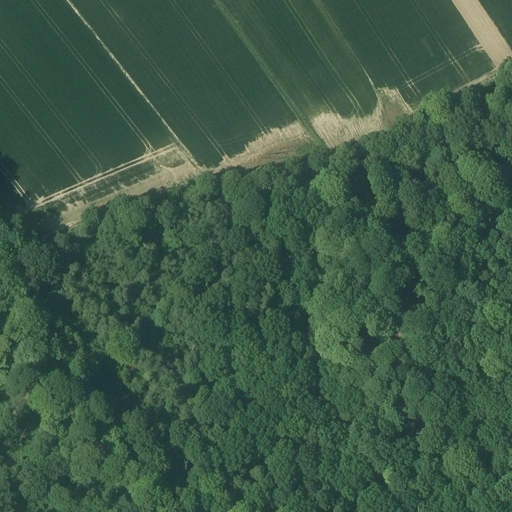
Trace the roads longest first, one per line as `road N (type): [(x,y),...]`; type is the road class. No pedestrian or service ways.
road 1 (track): [(0,277),(120,210),(209,185),(333,167),(511,80)]
road 2 (track): [(333,167),(511,380)]
road 3 (track): [(333,167),(216,0)]
